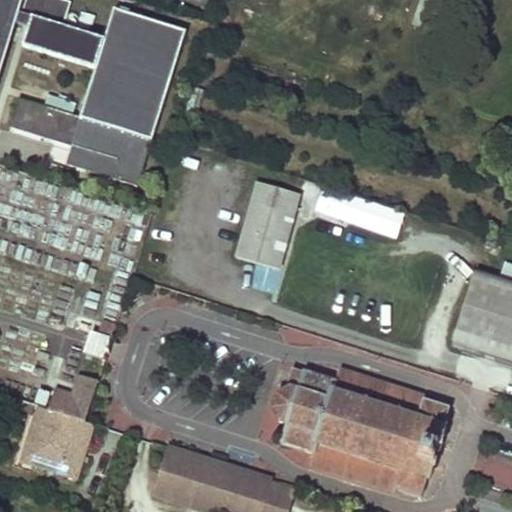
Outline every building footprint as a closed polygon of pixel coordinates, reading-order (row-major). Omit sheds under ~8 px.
[(0,0),(0,47),(6,28),(25,33),(20,50),(93,72),(78,120),(18,101),(9,129),(70,148),(115,161),(119,167),(115,171),(114,175),(116,180),(121,185),(135,189),(183,36),(112,12),(101,44),(60,30),(67,6),(48,0),(23,0),(17,17),(10,15),(14,0),(0,0)] [(419,0),(411,27),(444,37),(448,24),(455,0),(419,0)] [(115,161),(70,148),(64,167),(121,185),(116,180),(114,175),(115,171),(119,167),(115,161)] [(279,272),(299,197),(257,185),(236,260),(279,272)] [(395,239),(403,216),(325,189),(321,199),(331,203),(327,216),(395,239)] [(317,212),(327,216),(331,203),(321,199),(317,212)] [(486,239),(484,247),(501,252),(503,245),(486,239)] [(511,264),(505,263),(501,274),(477,267),(451,347),(511,366),(511,264)] [(109,350),(112,339),(91,333),(87,343),(84,354),(105,361),(109,350)] [(276,395),(272,410),(281,425),(285,426),(279,445),(312,456),(308,466),(394,494),(395,490),(419,498),(426,481),(428,481),(446,427),(443,426),(449,410),(422,400),(423,398),(339,371),(335,383),(293,370),(285,391),(276,395)] [(69,397),(51,391),(44,411),(35,407),(25,442),(33,455),(29,465),(73,479),(90,425),(82,422),(95,383),(75,376),(69,397)] [(33,455),(25,442),(19,462),(29,465),(33,455)] [(203,511),(256,511),(267,480),(167,449),(152,496),(203,511)] [(511,497),(511,462),(478,453),(469,485),(511,497)]
